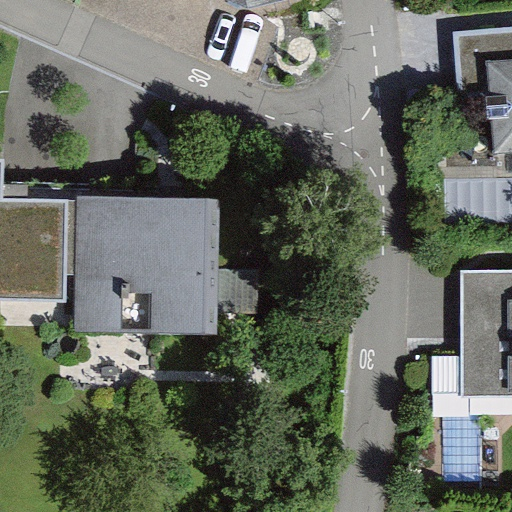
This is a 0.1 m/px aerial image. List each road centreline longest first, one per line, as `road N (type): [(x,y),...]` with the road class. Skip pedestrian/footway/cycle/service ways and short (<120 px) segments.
road 1 (residential): [(12,0),(302,130),(382,140)]
road 2 (residential): [(382,140),(382,333),(362,511)]
road 3 (residential): [(369,0),(382,140)]
